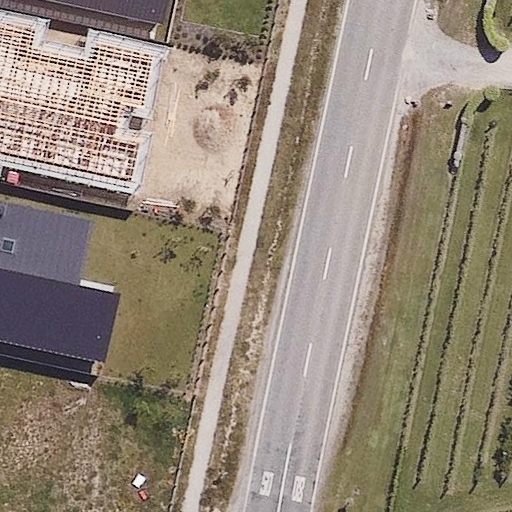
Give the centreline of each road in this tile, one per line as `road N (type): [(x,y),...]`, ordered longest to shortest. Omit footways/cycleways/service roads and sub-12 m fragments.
road 1 (residential): [(379,0),(279,511)]
road 2 (track): [(374,25),(511,41)]
